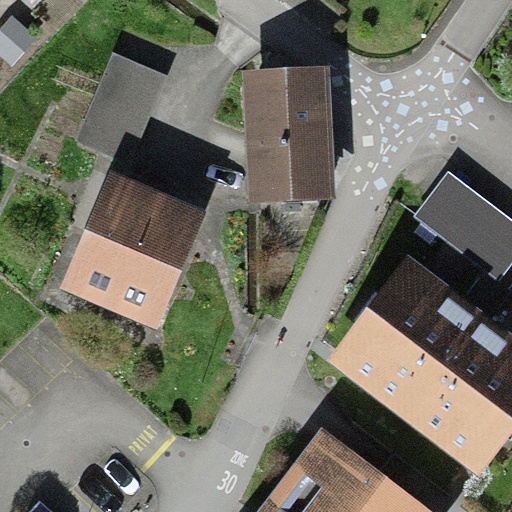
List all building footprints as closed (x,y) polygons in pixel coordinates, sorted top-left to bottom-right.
[(161,81),(116,60),(79,139),(124,159),(161,81)] [(251,82),(254,200),(324,198),(321,80),(251,82)] [(511,262),(511,222),(451,175),(420,214),(500,277),(511,262)] [(74,293),(147,323),(188,220),(115,191),(74,293)] [(343,356),(459,449),(511,381),(511,336),(408,268),(343,356)] [(283,511),(438,511),(439,511),(349,435),(283,511)]
